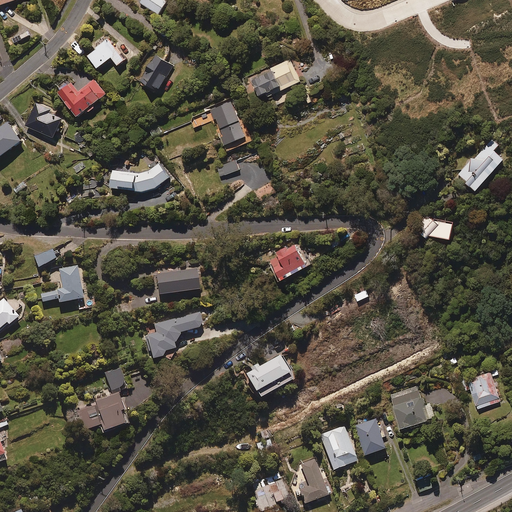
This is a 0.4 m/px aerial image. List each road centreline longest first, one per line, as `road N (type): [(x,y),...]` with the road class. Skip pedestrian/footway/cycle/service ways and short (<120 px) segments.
road 1 (residential): [(88,511),(175,395),(361,263),(376,246),(375,230),(348,220),(173,233),(0,224)]
road 2 (residential): [(82,0),(65,32),(0,90)]
